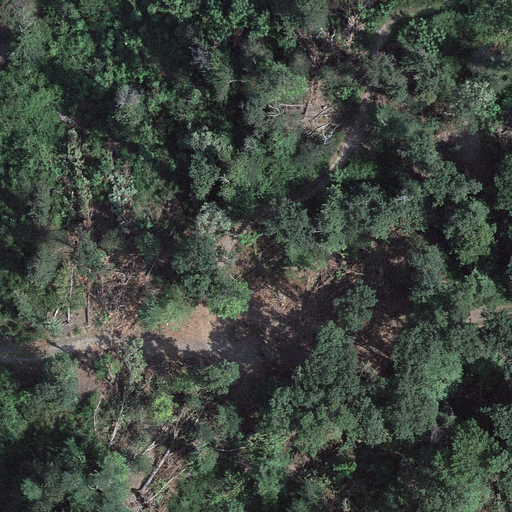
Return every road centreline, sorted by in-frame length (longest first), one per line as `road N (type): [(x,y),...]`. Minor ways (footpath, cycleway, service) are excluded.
road 1 (track): [(511,319),(476,320),(365,353),(207,353)]
road 2 (track): [(207,353),(113,344),(19,356),(0,351)]
